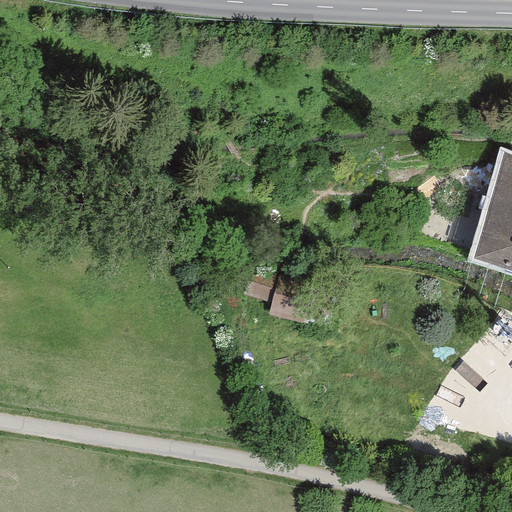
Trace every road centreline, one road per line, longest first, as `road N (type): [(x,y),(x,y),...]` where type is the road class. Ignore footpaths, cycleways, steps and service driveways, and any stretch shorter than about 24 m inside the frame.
road 1 (residential): [(459,511),(282,466),(0,421)]
road 2 (secondary): [(511,14),(195,0)]
